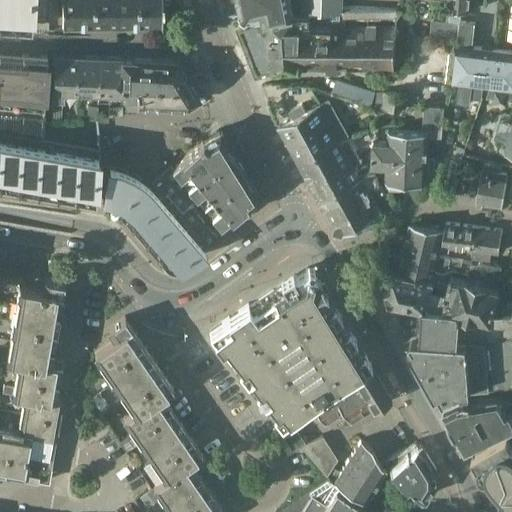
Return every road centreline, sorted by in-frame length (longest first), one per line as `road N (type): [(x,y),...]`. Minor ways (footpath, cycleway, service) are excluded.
road 1 (secondary): [(335,258),(462,471)]
road 2 (residential): [(0,40),(219,56)]
road 3 (residential): [(219,56),(301,228)]
road 4 (residential): [(511,223),(406,212),(335,258)]
road 5 (secondary): [(160,305),(209,290),(301,228)]
road 6 (residential): [(160,305),(168,345),(237,440)]
road 7 (residential): [(237,440),(233,477),(248,500),(265,501),(282,480),(278,463),(253,446)]
road 8 (residential): [(76,381),(95,246)]
